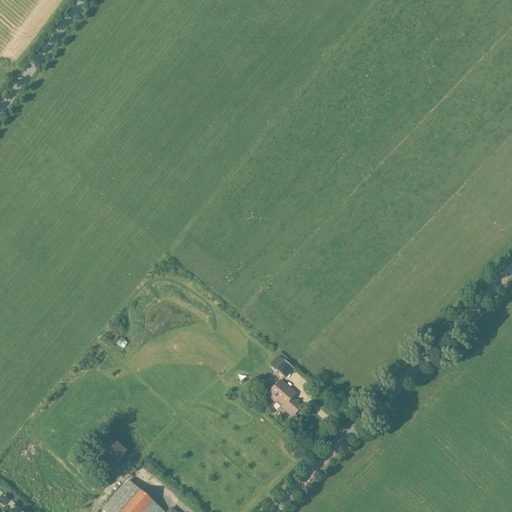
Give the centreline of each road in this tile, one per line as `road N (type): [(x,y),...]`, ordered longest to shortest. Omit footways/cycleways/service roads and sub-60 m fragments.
road 1 (unclassified): [(273,511),(511,271)]
road 2 (unclassified): [(0,111),(82,0)]
